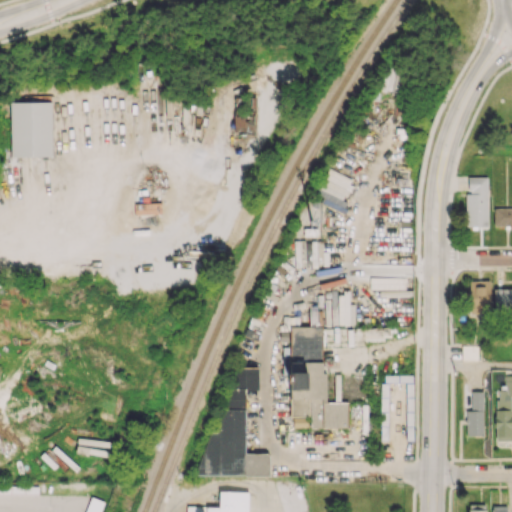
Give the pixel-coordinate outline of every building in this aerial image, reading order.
[(397,69),(382,68),(381,91),(396,92),(397,69)] [(51,156),(51,101),(10,102),(10,156),(51,156)] [(233,116),(234,132),(254,131),(254,115),(233,116)] [(488,177),(467,176),(465,226),(487,227),(488,177)] [(511,226),(511,208),(494,208),(494,226),(511,226)] [(489,313),(489,280),(468,281),(469,313),(489,313)] [(511,288),(493,289),(493,309),(511,309),(511,288)] [(321,326),(298,326),(298,317),(281,317),(281,341),(290,341),(290,427),(347,427),(347,402),(325,402),(325,373),(321,373),(321,326)] [(202,474),(268,475),(269,453),(244,453),(245,389),(257,389),(258,368),(232,367),(232,388),(225,388),(224,408),(216,408),(216,429),(202,429),(202,474)] [(511,440),(511,375),(504,375),(504,390),(495,390),(495,440),(511,440)] [(483,435),(482,391),(471,391),(471,410),(465,410),(466,435),(483,435)] [(247,511),(248,491),(219,490),(218,506),(186,506),(186,511),(247,511)] [(96,511),(101,500),(87,495),(82,511),(96,511)] [(485,511),(486,504),(467,503),(467,511),(485,511)]
